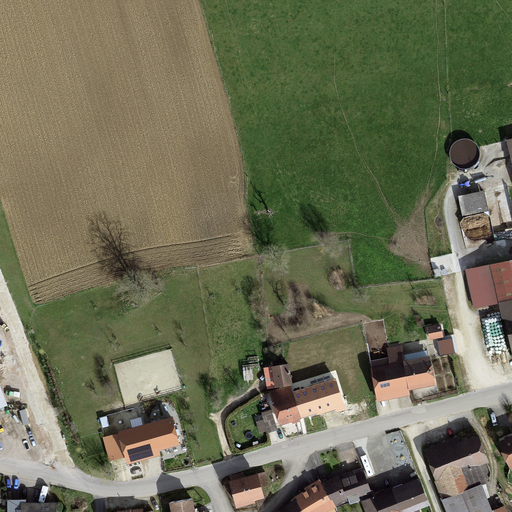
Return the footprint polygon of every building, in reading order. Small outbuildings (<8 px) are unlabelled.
[(482,192),(462,195),(465,219),(485,216),(482,192)] [(511,257),(493,261),(511,349),(511,257)] [(465,270),(473,309),(497,304),(489,265),(465,270)] [(426,328),(429,340),(443,337),(440,325),(426,328)] [(452,339),(438,341),(441,354),(454,352),(452,339)] [(392,364),(374,367),(379,398),(411,393),(410,386),(405,360),(403,347),(390,349),(392,364)] [(431,356),(405,360),(410,386),(435,382),(431,356)] [(274,364),(276,383),(292,381),(290,362),(274,364)] [(337,381),(295,392),(301,417),(344,406),(337,381)] [(293,385),(272,391),(280,422),(301,417),(295,392),(293,385)] [(119,433),(127,459),(179,444),(171,418),(119,433)] [(444,494),(481,480),(474,462),(489,456),(481,436),(460,444),(458,438),(427,449),(444,494)] [(511,436),(503,440),(511,461),(511,436)] [(340,476),(347,498),(370,491),(363,469),(340,476)] [(263,470),(231,478),(238,503),(266,496),(263,488),(267,487),(263,470)] [(340,476),(322,482),(336,503),(347,498),(340,476)] [(421,477),(376,492),(377,495),(382,511),(411,511),(410,507),(429,501),(421,477)] [(492,511),(481,480),(444,494),(451,511),(492,511)] [(296,497),(305,511),(322,511),(336,503),(322,482),(321,481),(296,497)] [(382,511),(377,495),(363,499),(367,511),(382,511)] [(195,511),(192,497),(171,502),(173,511),(195,511)] [(305,511),(296,497),(279,511),(281,511),(305,511)] [(55,511),(55,502),(9,501),(8,511),(55,511)]
